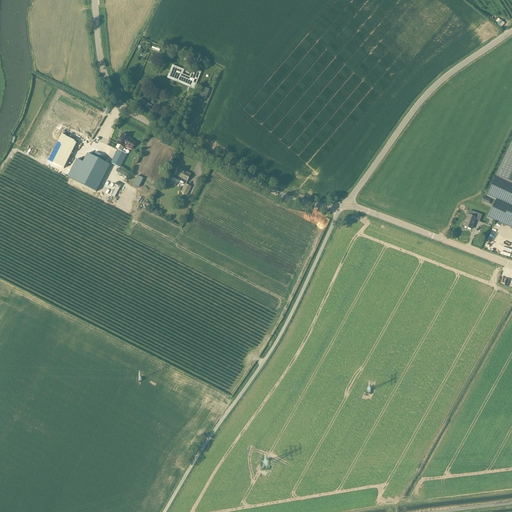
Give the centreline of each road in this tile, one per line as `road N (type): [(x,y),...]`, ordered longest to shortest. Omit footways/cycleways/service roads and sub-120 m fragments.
road 1 (unclassified): [(342,206),(283,194),(129,113),(103,74),(94,0)]
road 2 (unclassified): [(342,206),(261,362),(164,511)]
road 3 (unclassified): [(342,206),(422,97),(511,30)]
road 4 (unclassified): [(511,266),(342,206)]
